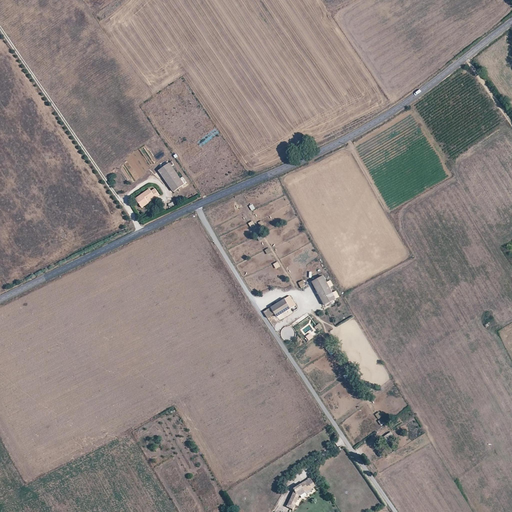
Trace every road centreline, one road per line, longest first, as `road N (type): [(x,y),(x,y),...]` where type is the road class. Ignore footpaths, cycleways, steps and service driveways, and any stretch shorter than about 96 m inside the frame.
road 1 (tertiary): [(511,20),(357,133),(195,205)]
road 2 (unclassified): [(195,205),(394,511)]
road 3 (tertiary): [(195,205),(0,299)]
